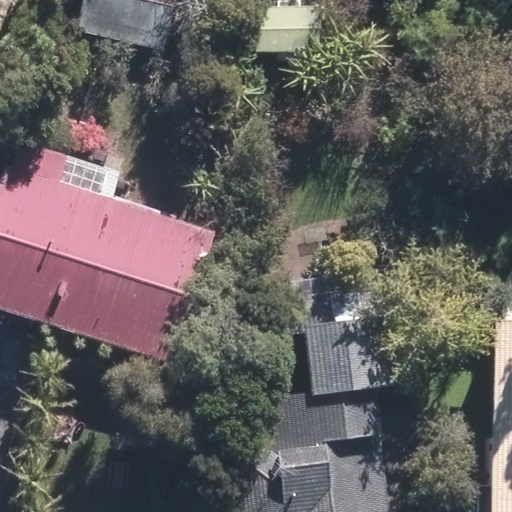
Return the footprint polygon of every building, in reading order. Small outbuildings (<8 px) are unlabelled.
[(179,9),(111,0),(78,0),(73,41),(173,54),(179,9)] [(111,0),(179,9),(179,0),(111,0)] [(323,9),(249,2),(243,63),(317,70),(323,9)] [(208,241),(50,193),(60,161),(0,142),(0,319),(169,371),(208,241)] [(511,511),(511,296),(508,297),(506,329),(485,328),(478,487),(471,487),(469,511),(511,511)] [(223,511),(374,511),(372,402),(398,401),(395,301),(295,303),(298,399),(221,401),(223,511)]
